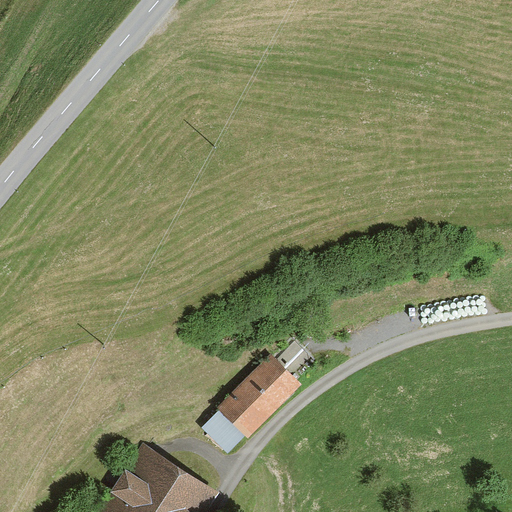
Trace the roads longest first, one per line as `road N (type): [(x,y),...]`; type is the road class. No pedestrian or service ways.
road 1 (track): [(511,318),(420,336),(338,374),(266,436),(212,511)]
road 2 (tertiary): [(159,0),(0,187)]
